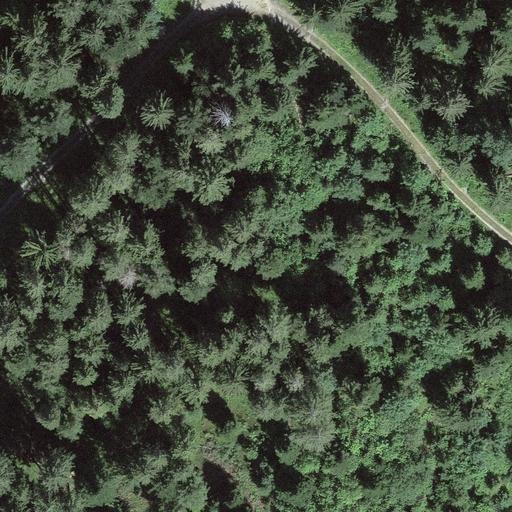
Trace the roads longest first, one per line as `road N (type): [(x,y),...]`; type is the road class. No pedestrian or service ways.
road 1 (track): [(511,234),(339,54),(260,0)]
road 2 (track): [(218,0),(0,219)]
